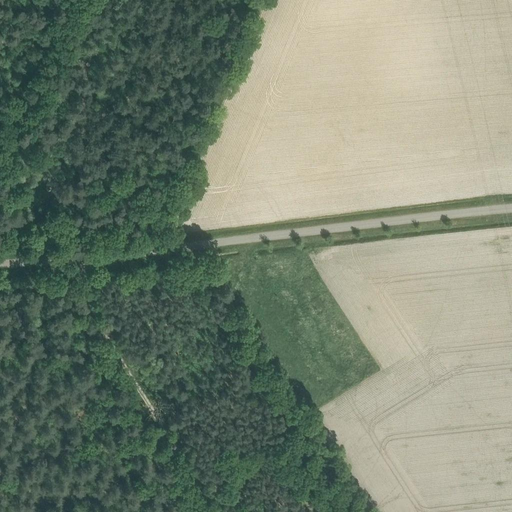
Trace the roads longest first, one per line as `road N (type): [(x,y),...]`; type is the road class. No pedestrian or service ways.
road 1 (unclassified): [(0,266),(511,209)]
road 2 (track): [(195,511),(186,471),(82,284),(78,261)]
